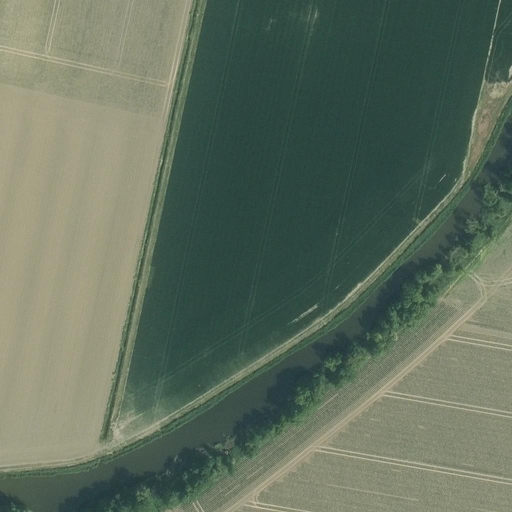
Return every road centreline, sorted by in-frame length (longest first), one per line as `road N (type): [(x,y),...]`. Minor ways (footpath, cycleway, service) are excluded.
road 1 (track): [(0,467),(69,458),(149,430),(326,320),(459,185),(511,97)]
road 2 (track): [(110,445),(204,0)]
